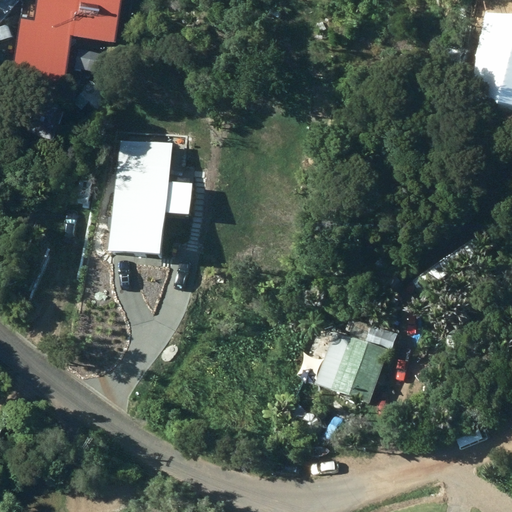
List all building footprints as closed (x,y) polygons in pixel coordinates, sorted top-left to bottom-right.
[(26,0),(24,28),(7,27),(2,85),(55,90),(58,51),(107,55),(111,0),(26,0)] [(96,76),(64,74),(60,114),(93,116),(96,76)] [(25,97),(16,119),(50,132),(58,111),(25,97)] [(103,265),(169,271),(180,154),(114,148),(103,265)] [(317,382),(369,401),(388,349),(366,341),(373,324),(356,317),(349,334),(336,330),(317,382)] [(435,349),(400,347),(398,372),(433,375),(435,349)]
